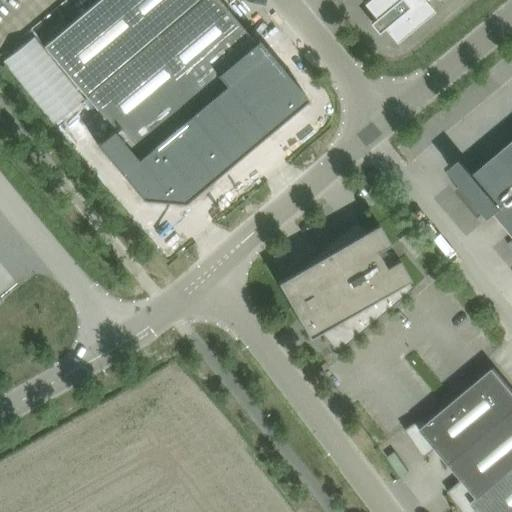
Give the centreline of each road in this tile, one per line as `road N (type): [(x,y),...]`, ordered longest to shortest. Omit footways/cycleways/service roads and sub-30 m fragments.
road 1 (unclassified): [(383,511),(204,276)]
road 2 (unclassified): [(204,276),(388,120)]
road 3 (unclassified): [(0,194),(120,338)]
road 4 (unclassified): [(388,120),(511,12)]
road 5 (unclassified): [(388,120),(287,0)]
road 6 (unclassified): [(0,411),(120,338)]
